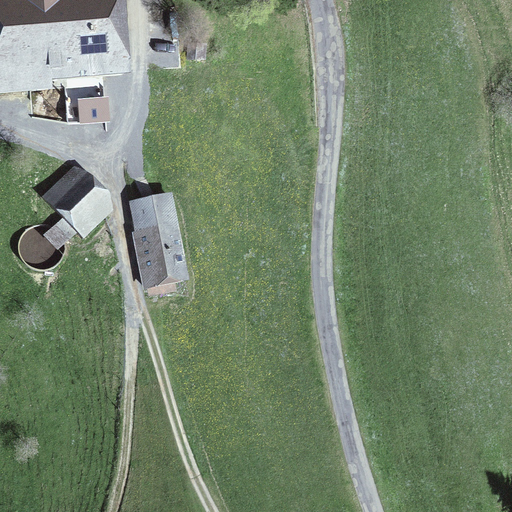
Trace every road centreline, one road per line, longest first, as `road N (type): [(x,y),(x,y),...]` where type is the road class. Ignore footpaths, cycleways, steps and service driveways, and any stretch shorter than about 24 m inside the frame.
road 1 (unclassified): [(323,0),(330,74),(325,306),(373,511)]
road 2 (track): [(102,163),(207,511)]
road 3 (track): [(135,287),(125,475),(113,511)]
